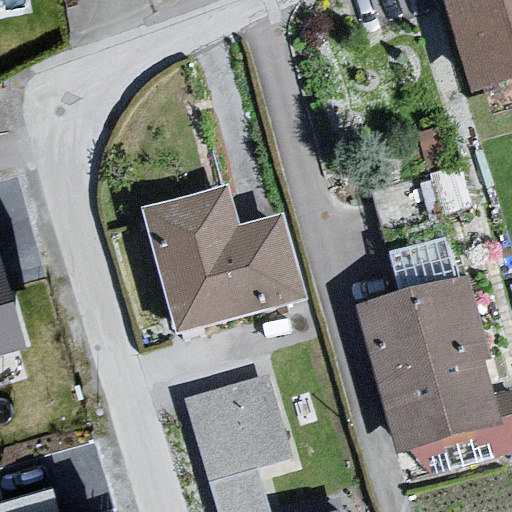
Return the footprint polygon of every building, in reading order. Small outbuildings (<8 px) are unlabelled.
[(511,0),(428,0),(417,3),(449,97),(511,78),(511,0)] [(208,192),(121,214),(155,339),(282,308),(285,288),(262,220),(221,234),(208,192)] [(405,292),(456,279),(450,252),(428,258),(426,247),(396,255),(405,292)] [(0,352),(25,345),(0,259),(0,352)] [(451,281),(341,311),(378,455),(478,422),(451,281)] [(276,378),(189,404),(221,511),(273,511),(264,479),(303,467),(276,378)] [(60,511),(53,487),(0,501),(0,511),(60,511)]
